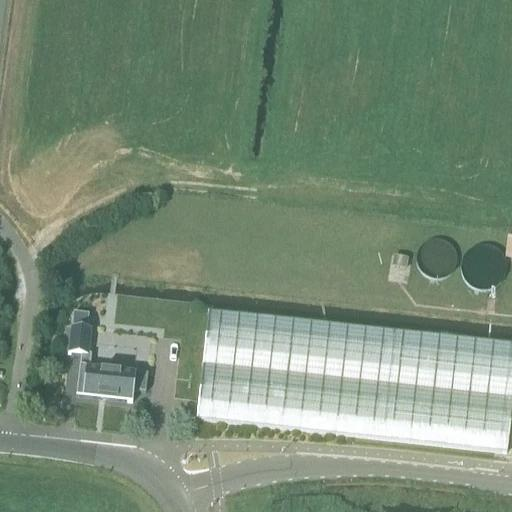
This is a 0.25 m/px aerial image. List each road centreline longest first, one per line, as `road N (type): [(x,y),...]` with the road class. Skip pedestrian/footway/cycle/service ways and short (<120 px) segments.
road 1 (track): [(511,223),(158,187),(108,198),(22,254)]
road 2 (tertiary): [(511,484),(284,468),(179,495)]
road 3 (unclassified): [(10,445),(32,296),(22,254),(0,225)]
road 4 (tertiary): [(179,495),(147,466),(10,445)]
